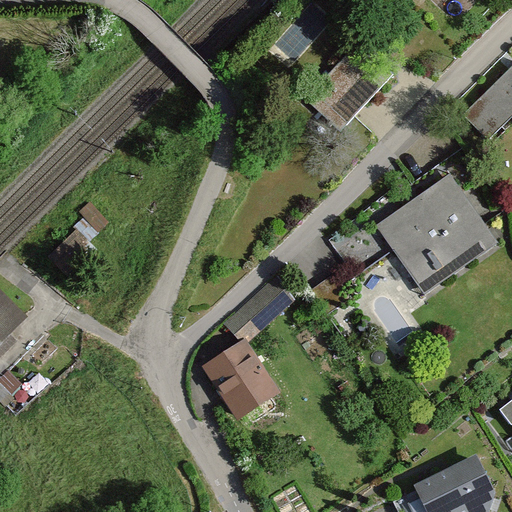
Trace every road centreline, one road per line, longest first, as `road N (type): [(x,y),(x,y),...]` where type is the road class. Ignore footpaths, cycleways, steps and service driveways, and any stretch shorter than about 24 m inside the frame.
road 1 (residential): [(158,369),(511,32)]
road 2 (unclassified): [(158,369),(155,327),(220,162),(225,121),(203,76),(114,0)]
road 3 (residential): [(236,511),(158,369)]
